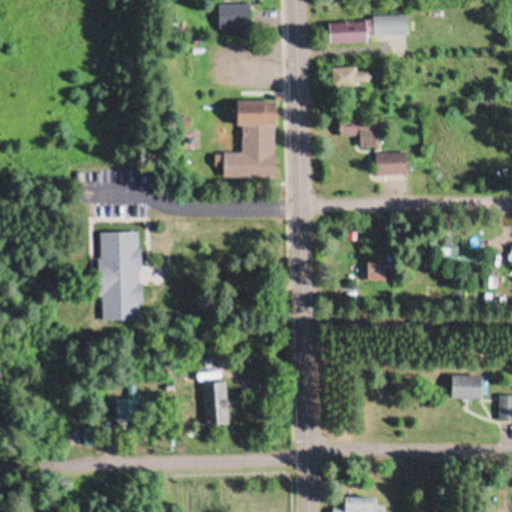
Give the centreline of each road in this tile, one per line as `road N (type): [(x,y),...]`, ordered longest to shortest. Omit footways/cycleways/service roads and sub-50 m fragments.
road 1 (residential): [(304,511),(292,0)]
road 2 (residential): [(0,469),(304,458)]
road 3 (residential): [(297,206),(511,202)]
road 4 (residential): [(511,453),(304,450)]
